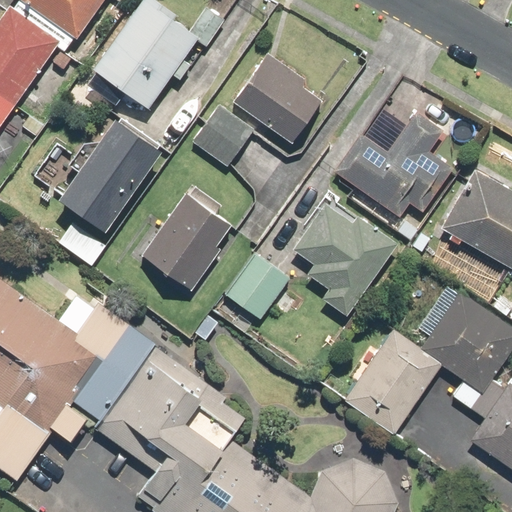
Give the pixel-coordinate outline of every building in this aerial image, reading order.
[(65,52),(101,0),(11,0),(0,16),(0,121),(54,44),(65,52)] [(189,25),(154,0),(137,0),(89,69),(146,110),(196,39),(206,46),(226,19),(205,3),(189,25)] [(267,53),(232,101),(288,142),(319,100),(301,87),(305,81),(267,53)] [(251,127),(217,104),(191,143),(226,165),(251,127)] [(360,131),(332,170),(398,216),(407,202),(421,212),(452,167),(428,150),(440,133),(413,114),(388,151),(360,131)] [(157,151),(110,118),(53,199),(100,232),(157,151)] [(511,282),(511,192),(473,171),(442,228),(449,232),(446,238),(458,245),(461,239),(509,265),(502,277),(511,282)] [(191,197),(184,193),(141,256),(190,290),(218,249),(213,246),(228,224),(215,214),(221,206),(197,189),(191,197)] [(346,316),(393,243),(355,218),(350,224),(322,206),(293,251),(311,263),(304,275),(327,290),(321,299),(346,316)] [(289,278),(253,252),(222,294),(258,320),(289,278)] [(0,408),(2,410),(0,413),(0,465),(17,477),(51,428),(68,440),(84,418),(63,403),(96,357),(71,339),(75,333),(0,279),(0,408)] [(451,395),(482,418),(503,389),(488,379),(511,345),(511,326),(460,288),(419,344),(394,327),(342,398),(389,433),(439,365),(461,381),(451,395)] [(150,510),(152,511),(392,511),(397,502),(384,470),(351,457),(320,470),(309,496),(227,439),(243,417),(221,401),(224,396),(152,346),(94,427),(154,469),(134,497),(151,509),(150,510)] [(511,380),(510,379),(482,418),(465,441),(511,475),(511,380)]
